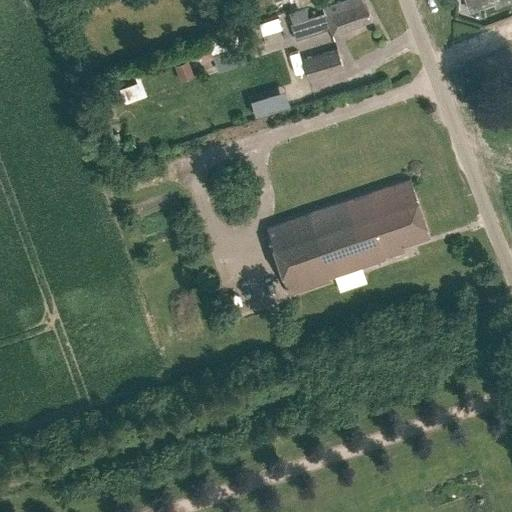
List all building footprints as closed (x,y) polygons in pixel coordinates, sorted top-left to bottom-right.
[(82,0),(80,0),(64,6),(69,17),(87,10),(82,0)] [(371,20),(364,0),(343,0),(322,8),(323,12),(290,24),(295,40),(329,28),(333,40),(352,33),(350,27),(371,20)] [(495,1),(494,0),(464,0),(468,10),(495,1)] [(288,11),(292,22),(307,17),(303,6),(288,11)] [(235,30),(207,39),(212,54),(239,45),(235,30)] [(308,80),(343,69),(336,49),(302,60),(308,80)] [(172,57),(180,80),(194,75),(188,59),(186,59),(183,53),(172,57)] [(141,80),(120,88),(125,102),(146,94),(141,80)] [(429,235),(410,179),(266,227),(288,293),(329,280),(328,277),(384,258),(383,256),(403,249),(402,244),(429,235)]
